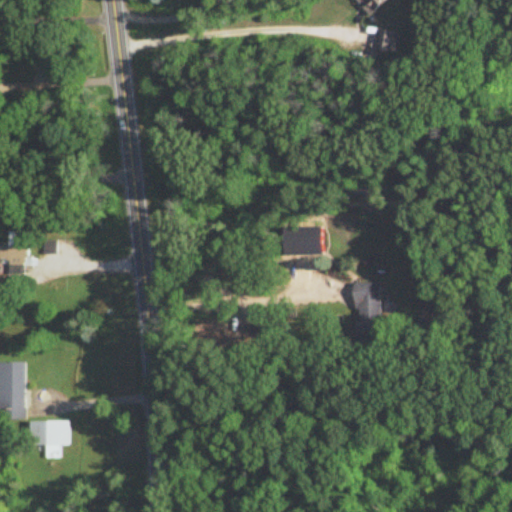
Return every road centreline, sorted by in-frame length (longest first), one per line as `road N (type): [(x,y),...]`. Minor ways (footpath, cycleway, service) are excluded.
road 1 (tertiary): [(138,257),(112,0)]
road 2 (tertiary): [(159,511),(138,257)]
